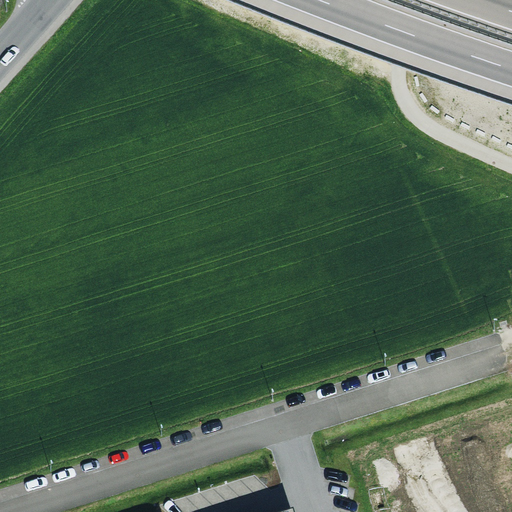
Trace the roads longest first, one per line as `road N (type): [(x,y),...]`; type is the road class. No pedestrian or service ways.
road 1 (residential): [(12,511),(509,346)]
road 2 (track): [(416,0),(399,73),(413,115),(511,165)]
road 3 (motorway): [(318,0),(511,69)]
